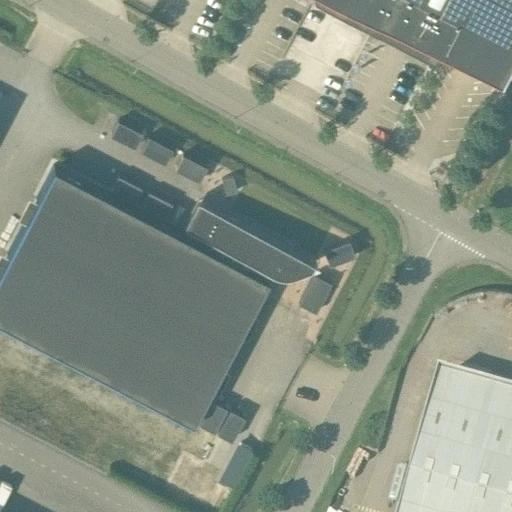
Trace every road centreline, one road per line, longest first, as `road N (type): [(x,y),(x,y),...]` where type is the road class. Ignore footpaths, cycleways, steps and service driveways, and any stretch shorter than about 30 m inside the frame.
road 1 (unclassified): [(48,0),(447,217)]
road 2 (unclassified): [(291,511),(447,217)]
